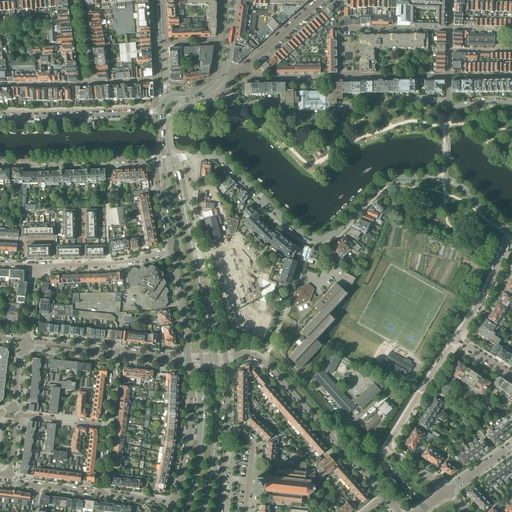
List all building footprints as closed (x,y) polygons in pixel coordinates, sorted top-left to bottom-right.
[(107,2),(106,0),(102,0),(103,2),(102,5),(99,5),(98,5),(99,9),(100,9),(106,8),(106,7),(108,7),(108,6),(107,6),(107,2)] [(135,0),(106,0),(107,2),(107,6),(108,6),(108,7),(109,7),(113,6),(114,12),(115,19),(116,19),(116,24),(115,24),(115,28),(115,31),(116,31),(125,30),(125,34),(129,34),(129,33),(135,33),(134,24),(134,18),(133,13),(132,5),(136,4),(135,0)] [(217,29),(216,0),(187,0),(187,5),(206,5),(209,7),(208,28),(209,29),(208,29),(209,30),(209,32),(209,37),(216,36),(216,31),(216,29),(217,29)] [(309,0),(269,0),(270,4),(269,4),(269,8),(269,11),(269,12),(269,13),(269,12),(269,16),(269,19),(270,17),(272,19),(282,10),(281,10),(281,6),(298,6),(300,8),(300,9),(301,8),(305,4),(306,3),(309,1),(309,0)] [(361,0),(361,8),(361,16),(370,16),(370,15),(369,15),(366,15),(366,0),(361,0)] [(396,15),(397,15),(403,15),(403,25),(410,26),(410,19),(411,14),(411,9),(411,4),(411,0),(396,0),(396,8),(396,11),(396,15)] [(25,1),(20,1),(21,14),(17,15),(17,17),(26,16),(25,1)] [(12,15),(10,15),(8,15),(7,15),(7,17),(8,21),(10,21),(10,19),(13,19),(13,20),(17,19),(17,17),(17,15),(17,13),(15,13),(14,10),(17,10),(16,2),(11,2),(12,10),(12,15)] [(149,16),(150,15),(149,13),(148,10),(149,9),(148,7),(148,3),(136,4),(132,5),(133,13),(134,18),(134,24),(136,24),(136,23),(149,22),(150,21),(149,19),(149,16)] [(98,5),(99,5),(99,4),(93,4),(86,5),(87,10),(88,13),(99,12),(99,11),(97,11),(96,7),(99,7),(98,5)] [(326,9),(332,16),(333,16),(333,15),(334,13),(335,13),(335,10),(331,5),(326,9)] [(180,8),(180,6),(167,7),(168,18),(176,18),(176,14),(181,14),(181,12),(180,10),(180,8)] [(300,8),(298,6),(281,6),(281,10),(282,10),(288,18),(289,18),(300,9),(300,8)] [(326,9),(323,12),(329,19),(332,16),(326,9)] [(51,12),(51,17),(49,17),(49,18),(47,18),(45,18),(45,21),(51,21),(51,20),(53,20),(53,19),(53,17),(55,16),(69,15),(68,10),(58,11),(54,12),(51,12)] [(279,27),(288,18),(282,10),(272,19),(279,27)] [(99,13),(99,12),(88,13),(89,22),(115,19),(114,12),(99,13)] [(247,17),(247,13),(246,13),(239,12),(238,18),(250,20),(251,18),(247,17)] [(329,19),(323,12),(320,15),(328,24),(330,23),(328,20),(329,19)] [(320,15),(316,18),(322,25),(324,23),(326,26),(328,24),(320,15)] [(388,25),(388,15),(386,15),(381,15),(376,15),(371,15),(370,25),(388,25)] [(361,16),(361,19),(361,25),(370,25),(370,16),(361,16)] [(270,17),(269,19),(268,23),(267,25),(273,32),(279,27),(272,19),(270,17)] [(250,24),(250,21),(250,20),(238,18),(237,25),(245,26),(249,26),(250,24)] [(322,25),(316,18),(313,21),(321,30),(323,29),(321,26),(322,25)] [(321,30),(313,21),(310,24),(316,30),(317,29),(320,32),(321,30)] [(150,28),(149,25),(149,22),(136,23),(136,24),(134,24),(135,33),(136,33),(137,33),(137,29),(143,29),(150,28)] [(91,34),(103,33),(107,32),(107,28),(115,28),(115,24),(104,25),(105,29),(90,30),(91,34)] [(264,41),(273,32),(267,25),(266,24),(257,32),(264,40),(264,41)] [(316,30),(310,24),(306,27),(314,36),(316,34),(314,32),(316,30)] [(58,36),(58,32),(58,25),(55,25),(52,26),(52,25),(49,26),(50,43),(56,42),(56,39),(56,37),(58,37),(59,37),(58,36)] [(237,25),(237,31),(248,33),(248,31),(244,30),(245,26),(237,25)] [(314,36),(306,27),(303,30),(309,36),(311,35),(313,37),(314,36)] [(264,40),(257,32),(254,29),(249,29),(249,31),(248,33),(248,34),(250,35),(254,36),(255,37),(261,43),(264,40)] [(303,30),(300,32),(308,42),(310,40),(308,37),(309,36),(303,30)] [(248,35),(248,34),(248,33),(237,31),(236,39),(238,39),(243,40),(243,35),(248,35)] [(300,32),(297,35),(302,42),(304,40),(306,43),(308,42),(300,32)] [(428,33),(360,35),(361,66),(361,73),(375,72),(374,49),(428,48),(428,33)] [(261,43),(255,37),(254,36),(250,35),(248,34),(248,35),(249,36),(258,46),(260,44),(261,43)] [(141,42),(141,38),(141,36),(136,37),(136,39),(130,39),(129,35),(125,35),(124,35),(124,39),(123,39),(123,43),(136,42),(141,42)] [(248,35),(247,40),(254,49),(257,46),(251,39),(248,35)] [(301,43),(302,42),(297,35),(293,38),(299,45),(302,48),(303,46),(301,43)] [(299,45),(293,38),(290,41),(296,48),(297,46),(300,49),(302,48),(299,45)] [(254,49),(247,41),(243,40),(238,39),(237,43),(244,46),(245,45),(251,52),(254,49)] [(10,41),(0,41),(0,47),(6,47),(7,46),(8,46),(8,47),(9,50),(8,52),(7,52),(8,55),(11,55),(10,41)] [(296,48),(290,41),(287,44),(292,51),(295,54),(297,52),(294,49),(296,48)] [(136,42),(123,43),(119,44),(122,68),(123,68),(129,68),(129,64),(132,64),(131,58),(137,58),(136,50),(137,50),(137,49),(136,49),(136,43),(136,42)] [(292,51),(287,44),(283,47),(289,53),(291,52),(293,55),(295,54),(292,51)] [(74,45),(62,46),(52,46),(53,51),(56,51),(57,50),(57,49),(61,49),(61,54),(64,54),(64,53),(75,53),(74,45)] [(251,52),(245,45),(244,46),(242,47),(242,48),(247,55),(251,52)] [(53,54),(53,51),(52,46),(52,47),(50,47),(43,47),(43,55),(50,54),(53,54)] [(109,55),(107,46),(93,48),(94,57),(109,55)] [(211,66),(213,51),(214,46),(212,46),(205,47),(183,48),(183,56),(200,56),(200,57),(198,57),(198,60),(200,60),(199,66),(199,67),(201,67),(211,66)] [(236,53),(239,51),(242,48),(242,47),(234,47),(233,59),(233,60),(233,61),(234,62),(234,63),(235,63),(236,63),(237,63),(238,63),(239,63),(241,60),(236,53)] [(283,47),(280,50),(286,56),(289,53),(283,47)] [(181,49),(181,48),(170,48),(170,56),(170,70),(180,69),(180,68),(181,68),(181,49)] [(247,55),(242,48),(239,51),(244,58),(247,55)] [(151,57),(151,49),(138,50),(137,50),(136,50),(137,58),(151,57)] [(280,50),(277,53),(283,59),(286,56),(280,50)] [(244,58),(239,51),(236,53),(241,60),(244,58)] [(76,62),(75,53),(64,53),(64,54),(64,62),(76,62)] [(283,59),(277,53),(273,56),(278,61),(279,63),(283,59)] [(278,61),(273,56),(269,59),(274,64),(278,61)] [(10,66),(0,66),(0,72),(13,72),(18,71),(19,71),(21,71),(25,71),(29,71),(30,71),(35,71),(34,59),(10,61),(10,66)] [(274,64),(269,59),(265,63),(270,68),(274,64)] [(463,69),(464,61),(465,61),(465,60),(452,59),(452,69),(463,69)] [(54,60),(53,60),(50,60),(51,64),(51,68),(51,72),(57,71),(59,71),(59,67),(59,65),(54,65),(54,60)] [(267,73),(271,69),(270,68),(265,63),(259,69),(259,70),(259,71),(259,72),(260,72),(261,72),(262,73),(265,70),(267,73)] [(211,66),(201,67),(204,78),(206,78),(206,77),(210,76),(211,66)] [(199,67),(200,72),(196,72),(197,80),(202,79),(204,79),(204,78),(201,67),(199,67)] [(152,76),(152,69),(142,70),(143,77),(148,77),(151,77),(152,76)] [(473,92),(473,78),(472,78),(472,80),(461,80),(461,78),(460,78),(460,80),(460,92),(460,93),(465,93),(465,94),(468,94),(468,93),(473,93),(473,92)] [(482,92),(481,80),(481,78),(473,78),(473,92),(482,92)] [(342,95),(342,82),(342,80),(339,80),(339,83),(334,83),(334,84),(331,84),(331,90),(329,91),(330,104),(334,104),(336,104),(336,99),(342,99),(342,95)] [(346,82),(346,80),(342,80),(342,82),(342,95),(347,95),(347,93),(351,93),(351,80),(349,80),(349,82),(346,82)] [(360,80),(351,80),(351,93),(360,93),(360,80)] [(434,81),(434,92),(442,92),(442,91),(441,91),(441,85),(444,85),(444,80),(434,81)] [(460,92),(460,80),(452,80),(452,91),(452,92),(460,92)] [(434,92),(434,81),(424,81),(424,85),(424,87),(427,86),(427,91),(427,92),(434,92)] [(142,83),(134,84),(135,99),(142,99),(142,88),(142,83)] [(135,99),(134,84),(126,85),(127,94),(128,94),(129,99),(135,99)] [(127,94),(126,85),(121,85),(123,99),(129,99),(128,94),(127,94)] [(112,99),(111,86),(104,86),(105,99),(105,100),(112,99)] [(297,98),(297,92),(292,92),(292,90),(288,90),(288,88),(285,88),(285,94),(285,102),(285,105),(290,105),(290,108),(298,108),(297,98)] [(232,90),(232,89),(231,90),(229,91),(228,91),(223,93),(222,93),(220,94),(220,95),(221,99),(222,98),(222,99),(225,98),(225,97),(233,94),(232,90)] [(330,104),(329,91),(297,91),(297,92),(297,98),(298,108),(298,110),(330,110),(330,107),(334,107),(334,104),(330,104)] [(324,155),(327,153),(325,149),(323,147),(313,154),(315,157),(318,160),(321,158),(325,156),(324,155)] [(211,163),(203,162),(202,175),(210,176),(211,163)] [(139,169),(139,170),(139,174),(140,174),(140,176),(140,182),(148,182),(147,176),(148,176),(148,174),(147,174),(147,169),(145,169),(144,169),(143,169),(143,168),(141,168),(140,169),(139,169)] [(120,183),(120,170),(119,170),(118,169),(117,169),(116,170),(115,170),(114,170),(113,170),(113,171),(113,172),(112,172),(112,179),(111,183),(120,183)] [(88,182),(87,170),(83,170),(83,171),(79,171),(79,184),(85,184),(85,190),(88,189),(88,183),(88,182)] [(96,183),(96,170),(92,170),(87,170),(88,182),(89,183),(92,183),(96,183)] [(105,170),(96,170),(96,183),(101,183),(101,181),(105,180),(105,170)] [(58,172),(53,172),(54,185),(58,185),(58,183),(62,182),(62,171),(58,171),(58,172)] [(71,184),(70,171),(67,171),(62,171),(62,182),(66,182),(66,185),(71,184)] [(79,184),(79,171),(70,171),(71,182),(75,182),(75,184),(79,184)] [(23,173),(22,182),(22,192),(27,192),(27,185),(22,185),(22,183),(30,183),(30,172),(23,173)] [(38,172),(30,172),(30,183),(38,183),(38,172)] [(54,185),(53,172),(45,172),(45,185),(54,185)] [(225,181),(222,184),(219,187),(222,191),(221,191),(223,193),(234,183),(232,181),(229,178),(225,181)] [(240,188),(235,183),(234,185),(233,188),(238,192),(239,191),(240,191),(242,193),(244,191),(244,190),(242,188),(240,188)] [(242,193),(237,197),(237,198),(241,202),(240,203),(242,206),(247,198),(247,197),(248,196),(247,194),(247,193),(245,191),(244,191),(242,193)] [(146,201),(150,200),(149,194),(148,194),(137,196),(138,203),(143,202),(144,202),(145,202),(146,201)] [(27,198),(21,197),(21,211),(25,212),(25,210),(34,211),(34,210),(35,210),(39,209),(39,206),(26,204),(27,198)] [(151,206),(150,200),(146,201),(145,202),(144,202),(143,202),(138,203),(139,203),(139,205),(138,206),(139,209),(144,208),(145,209),(146,208),(147,207),(151,206)] [(212,200),(201,202),(202,205),(201,206),(202,207),(202,208),(202,207),(203,208),(213,206),(212,200)] [(373,205),(369,209),(378,213),(382,215),(385,212),(383,210),(385,208),(381,204),(382,203),(379,200),(377,201),(373,205)] [(279,283),(290,286),(290,287),(298,264),(299,259),(302,250),(298,249),(278,234),(279,234),(275,230),(272,233),(257,218),(260,215),(256,211),(256,212),(249,205),(243,212),(248,218),(246,220),(244,223),(243,223),(266,245),(269,242),(270,243),(270,244),(287,257),(287,258),(286,258),(280,274),(281,275),(279,280),(279,281),(279,283)] [(144,208),(139,209),(140,209),(140,212),(139,212),(140,215),(145,214),(146,215),(147,215),(148,214),(148,213),(152,213),(151,206),(147,207),(146,208),(145,209),(144,208)] [(203,209),(202,210),(203,211),(204,214),(215,211),(213,206),(203,208),(203,209)] [(63,222),(57,223),(57,238),(57,245),(57,257),(81,257),(81,245),(85,245),(86,257),(93,257),(99,256),(106,256),(105,246),(105,244),(105,208),(86,209),(65,209),(65,222),(63,222)] [(377,216),(378,213),(369,209),(365,214),(382,221),(382,218),(377,216)] [(215,211),(204,214),(205,216),(204,216),(204,217),(204,218),(205,219),(216,217),(215,211)] [(153,219),(152,213),(148,213),(148,214),(147,215),(146,215),(145,214),(140,215),(140,216),(141,215),(141,218),(140,218),(129,220),(129,221),(130,223),(141,221),(146,220),(147,221),(148,221),(149,220),(149,219),(153,219)] [(365,214),(360,219),(372,223),(373,220),(382,224),(383,221),(382,221),(365,214)] [(205,220),(205,221),(205,222),(206,222),(207,225),(217,222),(216,217),(205,219),(206,220),(205,220)] [(226,219),(226,220),(229,232),(231,232),(235,233),(235,232),(236,232),(236,229),(239,220),(230,218),(229,218),(228,217),(227,217),(227,218),(226,218),(226,219)] [(154,225),(153,219),(149,219),(149,220),(148,221),(147,221),(146,220),(141,221),(141,222),(142,222),(142,224),(141,224),(142,227),(147,226),(148,227),(149,227),(150,226),(150,225),(154,225)] [(372,223),(360,219),(356,223),(369,229),(370,226),(373,227),(374,224),(372,223)] [(217,222),(207,225),(207,227),(207,228),(207,229),(208,230),(219,228),(217,222)] [(356,223),(351,228),(365,235),(371,238),(372,235),(370,234),(367,232),(369,229),(356,223)] [(155,231),(154,225),(150,225),(150,226),(149,227),(148,227),(147,226),(142,227),(142,228),(143,228),(144,230),(143,230),(143,233),(148,232),(149,233),(150,233),(151,232),(155,231)] [(208,231),(208,232),(208,233),(209,233),(210,236),(220,233),(219,228),(208,230),(208,231)] [(365,235),(351,228),(346,234),(359,240),(361,236),(363,238),(365,235)] [(148,232),(143,233),(143,234),(144,234),(145,236),(144,237),(144,240),(149,239),(150,239),(151,239),(152,238),(156,237),(155,231),(151,232),(150,233),(149,233),(148,232)] [(220,233),(210,236),(210,238),(210,239),(210,240),(211,241),(221,239),(220,233)] [(121,237),(115,238),(117,252),(124,251),(121,239),(121,237)] [(149,239),(144,240),(146,240),(146,242),(145,243),(146,246),(157,244),(156,237),(152,238),(151,239),(150,239),(149,239)] [(337,244),(347,253),(348,254),(352,250),(353,251),(355,250),(355,251),(357,253),(359,252),(358,251),(361,248),(353,240),(350,243),(344,237),(340,240),(337,244)] [(117,252),(115,238),(108,239),(111,253),(117,252)] [(121,239),(124,251),(130,250),(128,238),(121,239)] [(139,243),(138,241),(138,238),(130,240),(132,250),(140,248),(139,243)] [(211,242),(211,243),(211,244),(212,244),(212,247),(223,245),(221,239),(211,241),(211,242)] [(347,253),(337,244),(334,247),(333,248),(330,252),(333,255),(332,257),(339,264),(344,259),(343,257),(347,253)] [(51,246),(27,246),(28,258),(51,257),(51,246)] [(307,260),(311,249),(304,247),(300,260),(302,260),(307,262),(307,260)] [(311,249),(307,260),(306,263),(312,265),(313,260),(317,261),(316,262),(318,263),(320,257),(318,256),(319,252),(315,250),(314,249),(312,248),(311,249)] [(231,251),(214,255),(220,277),(219,277),(220,285),(222,285),(229,314),(227,314),(230,326),(242,330),(242,329),(242,328),(256,333),(255,334),(263,337),(270,318),(262,315),(261,316),(246,311),(239,281),(240,281),(238,273),(237,273),(235,266),(231,251)] [(168,289),(164,286),(164,283),(165,281),(162,278),(161,275),(163,272),(152,265),(150,268),(147,269),(144,266),(142,269),(139,270),(135,267),(132,268),(127,276),(128,283),(134,287),(136,284),(138,283),(144,287),(143,288),(140,292),(143,294),(146,290),(145,289),(146,288),(151,292),(152,295),(151,297),(148,298),(145,301),(146,304),(150,307),(153,306),(157,309),(165,307),(168,302),(166,292),(168,289)] [(27,282),(25,282),(24,282),(25,270),(0,269),(0,277),(9,278),(9,280),(12,280),(12,286),(17,286),(15,297),(17,297),(17,303),(25,303),(27,282)] [(355,278),(349,275),(345,273),(345,274),(342,278),(347,281),(352,284),(355,278)] [(347,294),(352,284),(347,281),(342,286),(343,287),(341,288),(347,294)] [(43,284),(42,292),(51,293),(51,289),(48,289),(48,288),(49,288),(49,287),(51,287),(51,284),(44,283),(43,284)] [(316,340),(335,320),(329,315),(328,314),(347,294),(341,288),(336,283),(325,295),(324,295),(322,293),(318,298),(313,294),(312,293),(314,289),(311,286),(309,284),(308,284),(304,286),(296,289),(291,302),(297,307),(309,302),(312,304),(309,307),(310,307),(311,309),(312,309),(314,307),(319,311),(320,312),(307,326),(302,331),(301,332),(304,334),(304,335),(302,337),(305,340),(300,346),(289,358),(290,359),(296,365),(297,365),(300,368),(309,359),(322,345),(317,340),(316,340)] [(511,298),(504,293),(503,293),(502,296),(503,296),(502,298),(511,304),(511,301),(511,300),(511,298)] [(511,304),(502,298),(501,299),(500,298),(498,301),(499,301),(499,302),(500,303),(508,308),(510,306),(511,307),(511,304)] [(50,304),(41,303),(40,313),(45,314),(50,314),(52,314),(55,315),(57,315),(58,305),(54,304),(50,304)] [(498,303),(497,303),(495,305),(496,306),(495,308),(503,313),(506,308),(498,303)] [(64,305),(63,316),(65,316),(68,316),(71,316),(71,310),(72,310),(73,306),(64,305)] [(501,316),(503,313),(495,308),(494,308),(492,310),(493,311),(492,313),(503,321),(505,319),(501,316)] [(159,319),(170,317),(169,311),(167,311),(159,312),(158,312),(158,314),(159,319)] [(504,321),(503,321),(492,313),(490,315),(489,315),(488,317),(489,318),(488,318),(496,323),(498,320),(501,322),(501,321),(503,323),(504,321)] [(170,317),(159,319),(160,323),(160,325),(171,323),(170,317)] [(483,325),(482,326),(495,333),(494,332),(496,330),(499,327),(487,319),(484,323),(483,323),(482,324),(483,325)] [(164,333),(173,331),(172,325),(163,326),(164,333)] [(501,337),(495,333),(482,326),(481,327),(481,328),(480,328),(478,331),(478,332),(478,333),(496,345),(501,337)] [(173,331),(164,333),(165,339),(174,338),(173,331)] [(499,345),(501,342),(499,342),(502,338),(501,337),(496,345),(490,353),(496,357),(502,347),(499,345)] [(174,338),(165,339),(164,340),(165,346),(170,345),(170,346),(172,346),(176,346),(174,338)] [(504,345),(502,347),(496,357),(501,360),(508,350),(505,348),(506,346),(504,345)] [(0,358),(8,360),(9,352),(6,347),(0,347),(0,358)] [(506,364),(511,355),(511,352),(508,350),(501,360),(506,364)] [(413,365),(390,352),(385,360),(407,371),(409,372),(413,365)] [(339,358),(337,356),(331,353),(323,369),(324,369),(322,370),(321,370),(314,377),(347,413),(355,406),(354,406),(357,403),(361,408),(380,391),(380,390),(384,387),(378,381),(374,384),(358,398),(355,400),(353,398),(350,401),(349,400),(349,401),(326,375),(328,371),(332,373),(339,358)] [(402,381),(407,371),(385,360),(384,359),(382,365),(386,367),(382,374),(383,374),(398,382),(400,382),(401,380),(402,381)] [(480,376),(480,375),(478,375),(470,370),(470,368),(468,368),(467,368),(458,362),(451,373),(450,373),(444,382),(445,383),(438,393),(439,394),(438,394),(443,397),(444,397),(451,387),(453,388),(459,379),(462,381),(462,383),(462,385),(463,387),(465,388),(467,389),(469,388),(470,388),(472,389),(472,388),(482,394),(490,383),(481,377),(480,376)] [(253,375),(258,371),(255,368),(255,369),(252,365),(245,365),(245,369),(240,369),(238,369),(238,378),(248,378),(248,377),(251,377),(252,375),(252,373),(253,375)] [(265,384),(267,382),(267,381),(267,380),(266,379),(265,379),(261,375),(256,379),(262,386),(263,386),(263,385),(264,384),(265,384)] [(498,391),(505,381),(503,379),(500,377),(494,386),(493,387),(498,391)] [(504,395),(510,384),(505,381),(498,391),(504,395)] [(263,386),(262,386),(260,389),(264,393),(267,390),(268,389),(269,388),(271,386),(271,385),(270,383),(269,384),(267,382),(265,384),(264,384),(263,385),(263,386)] [(267,390),(264,393),(262,395),(263,396),(264,396),(266,398),(267,398),(268,398),(271,395),(271,394),(272,393),(273,393),(275,391),(275,390),(274,388),(273,388),(271,386),(269,388),(268,389),(267,390)] [(487,389),(478,403),(480,405),(489,391),(487,389)] [(271,395),(268,398),(272,402),(275,399),(275,398),(276,398),(277,397),(279,395),(279,394),(278,392),(277,393),(275,391),(273,393),(272,393),(271,394),(271,395)] [(275,399),(272,402),(275,407),(279,404),(279,403),(280,402),(281,402),(283,400),(283,399),(283,398),(282,397),(281,397),(279,395),(277,397),(276,398),(275,398),(275,399)] [(448,402),(446,404),(444,403),(435,397),(432,403),(440,408),(442,405),(447,408),(448,405),(450,403),(448,402)] [(285,401),(283,400),(281,402),(280,402),(279,403),(279,404),(275,407),(279,411),(283,408),(283,407),(284,407),(285,406),(287,404),(287,403),(286,401),(285,401)] [(373,411),(373,412),(381,420),(382,421),(394,409),(393,408),(394,407),(392,405),(390,405),(385,400),(377,408),(379,410),(377,412),(376,410),(376,409),(373,411)] [(440,408),(432,403),(431,405),(430,405),(429,407),(429,408),(437,413),(440,408)] [(38,407),(38,405),(30,404),(29,410),(30,411),(34,412),(41,412),(42,408),(38,407)] [(283,408),(279,411),(284,416),(287,413),(287,412),(288,411),(289,411),(291,409),(291,408),(291,407),(290,406),(289,406),(287,404),(285,406),(284,407),(283,407),(283,408)] [(439,415),(437,413),(429,408),(427,410),(426,412),(426,413),(434,418),(436,420),(439,415)] [(293,410),(291,409),(289,411),(288,411),(287,412),(287,413),(284,416),(288,420),(291,417),(291,416),(292,415),(293,415),(295,413),(295,412),(294,410),(293,410)] [(240,412),(238,412),(238,421),(247,421),(252,415),(249,412),(247,412),(243,412),(242,412),(241,412),(240,412)] [(364,418),(358,424),(362,427),(364,429),(368,433),(372,429),(372,428),(379,421),(379,422),(381,420),(373,412),(364,418)] [(297,415),(295,413),(293,415),(292,415),(291,416),(291,417),(288,420),(292,425),(295,422),(295,421),(296,420),(297,420),(299,418),(299,417),(299,416),(298,415),(297,415)] [(434,418),(426,413),(424,415),(423,415),(422,417),(423,418),(422,418),(431,424),(434,418)] [(253,414),(252,415),(247,421),(251,425),(252,423),(253,423),(254,423),(254,422),(255,422),(258,419),(253,414)] [(511,417),(509,420),(505,414),(503,415),(507,421),(511,427),(511,417)] [(260,421),(258,419),(255,422),(254,422),(254,423),(253,423),(252,423),(251,425),(255,429),(257,427),(258,427),(258,426),(259,425),(262,422),(266,418),(263,416),(260,419),(261,420),(260,421)] [(295,422),(292,425),(296,429),(299,426),(299,425),(300,425),(301,424),(303,422),(303,421),(303,420),(302,419),(301,419),(299,418),(297,420),(296,420),(295,421),(295,422)] [(427,429),(431,424),(422,418),(421,420),(420,421),(419,422),(419,423),(419,424),(427,429)] [(511,427),(507,421),(503,425),(509,432),(511,429),(511,427)] [(257,427),(255,429),(259,433),(261,431),(262,431),(262,430),(263,429),(266,426),(262,422),(259,425),(258,426),(258,427),(257,427)] [(305,424),(303,422),(301,424),(300,425),(299,425),(299,426),(296,429),(300,433),(303,431),(303,430),(304,429),(305,429),(307,427),(307,426),(307,425),(306,424),(305,424)] [(509,432),(503,425),(498,428),(504,436),(506,434),(507,435),(508,433),(509,432)] [(270,430),(266,426),(263,429),(262,430),(262,431),(261,431),(259,433),(263,436),(265,435),(266,435),(266,434),(267,433),(270,430)] [(309,428),(307,427),(305,429),(304,429),(303,430),(303,431),(300,433),(304,438),(307,435),(307,434),(308,433),(309,433),(311,431),(311,430),(310,428),(309,428)] [(424,434),(415,428),(414,431),(413,432),(412,433),(412,434),(422,440),(424,437),(423,436),(424,434)] [(504,436),(498,428),(493,432),(499,440),(501,438),(502,438),(504,437),(504,436)] [(265,435),(263,436),(267,441),(284,435),(284,432),(283,431),(283,432),(281,433),(276,435),(270,429),(270,430),(267,433),(266,434),(266,435),(265,435)] [(313,433),(311,431),(309,433),(308,433),(307,434),(307,435),(304,438),(308,442),(311,440),(311,439),(312,438),(313,438),(315,435),(315,434),(314,432),(313,433)] [(499,440),(493,432),(489,435),(487,433),(485,434),(489,439),(490,438),(494,443),(499,440)] [(422,440),(412,434),(412,435),(411,435),(410,436),(410,437),(409,440),(417,445),(419,443),(420,444),(422,440)] [(311,440),(308,442),(306,444),(308,446),(309,444),(312,447),(315,444),(315,443),(316,443),(317,442),(319,440),(319,438),(318,437),(317,437),(315,435),(313,438),(312,438),(311,439),(311,440)] [(268,442),(267,448),(270,449),(270,448),(271,448),(272,448),(277,449),(278,443),(284,441),(284,439),(287,440),(287,439),(284,436),(268,442)] [(478,443),(484,451),(489,447),(483,439),(478,443)] [(321,446),(323,444),(323,443),(322,441),(321,441),(319,440),(317,442),(316,443),(315,443),(315,444),(312,447),(310,448),(311,450),(313,448),(316,451),(319,448),(320,447),(321,446)] [(418,446),(417,445),(409,440),(408,440),(407,440),(407,441),(407,442),(405,445),(407,447),(410,449),(413,451),(415,448),(416,449),(418,446)] [(53,444),(45,443),(44,450),(43,449),(43,452),(51,453),(52,451),(53,451),(53,444)] [(469,445),(471,447),(468,449),(474,457),(479,454),(473,446),(471,443),(470,445),(469,445)] [(484,451),(478,443),(473,446),(479,454),(480,454),(482,453),(482,452),(484,451)] [(325,446),(323,444),(321,446),(320,447),(319,448),(316,451),(320,456),(327,449),(327,448),(327,447),(326,446),(325,446)] [(474,458),(468,450),(465,445),(463,446),(467,451),(463,453),(469,461),(470,461),(472,460),(472,459),(474,458)] [(427,460),(434,449),(431,447),(429,449),(428,448),(422,456),(425,458),(425,459),(426,459),(427,459),(427,460)] [(432,463),(439,453),(434,449),(427,460),(428,460),(428,461),(429,462),(430,461),(432,463)] [(60,460),(61,451),(54,450),(53,455),(52,455),(51,459),(52,459),(51,462),(53,462),(53,460),(53,461),(53,459),(53,458),(57,458),(57,459),(60,460)] [(442,455),(439,453),(432,463),(433,463),(433,464),(434,465),(435,465),(437,467),(443,458),(441,457),(442,455)] [(469,461),(463,453),(458,457),(464,465),(465,464),(465,465),(467,463),(469,461)] [(256,477),(254,487),(264,488),(264,489),(261,491),(262,493),(265,491),(273,492),(272,498),(270,500),(271,501),(272,501),(274,503),(282,503),(290,503),(290,504),(291,504),(291,506),(300,507),(301,503),(301,502),(302,502),(305,500),(305,498),(303,496),(302,496),(302,495),(307,496),(307,497),(309,496),(309,495),(312,492),(315,494),(316,492),(313,490),(314,484),(313,484),(315,472),(318,472),(318,475),(318,478),(319,478),(319,479),(322,479),(323,478),(324,478),(325,475),(326,473),(327,474),(337,464),(333,460),(335,459),(333,456),(331,458),(328,455),(323,460),(319,456),(314,460),(316,462),(315,469),(306,468),(306,465),(307,465),(307,462),(287,460),(286,466),(295,467),(297,467),(297,469),(286,467),(285,467),(284,464),(281,463),(279,466),(278,465),(276,467),(275,466),(273,467),(275,469),(275,476),(267,475),(264,473),(263,474),(265,477),(265,478),(256,477)] [(445,473),(451,465),(448,462),(450,460),(448,458),(445,462),(441,468),(442,469),(441,470),(445,473)] [(342,471),(345,468),(343,467),(344,466),(342,464),(341,464),(333,471),(338,475),(340,473),(341,472),(342,472),(342,471)] [(451,465),(445,473),(449,475),(450,475),(459,469),(457,468),(455,466),(454,467),(451,465)] [(511,473),(505,465),(500,468),(500,469),(506,477),(511,473)] [(340,473),(338,475),(342,480),(344,477),(345,477),(346,476),(346,475),(349,473),(345,468),(342,471),(342,472),(341,472),(340,473)] [(506,477),(500,469),(498,470),(497,470),(496,471),(496,472),(495,472),(501,480),(506,477)] [(167,479),(169,473),(159,471),(158,476),(167,479)] [(501,480),(495,472),(493,474),(493,473),(491,475),(490,476),(496,484),(501,480)] [(350,473),(349,473),(346,475),(346,476),(345,477),(344,477),(342,480),(346,484),(348,482),(349,481),(350,481),(350,480),(353,477),(352,476),(352,475),(350,473)] [(496,484),(490,476),(488,477),(486,478),(486,479),(485,479),(491,487),(496,484)] [(354,477),(353,477),(350,480),(350,481),(349,481),(348,482),(346,484),(350,489),(352,486),(353,486),(354,485),(354,484),(357,482),(356,480),(356,479),(354,477)] [(358,482),(357,482),(354,484),(354,485),(353,486),(352,486),(350,489),(354,493),(356,491),(357,490),(358,490),(358,489),(361,486),(359,484),(359,483),(358,482)] [(165,491),(166,485),(156,483),(155,486),(153,486),(152,489),(155,490),(155,489),(158,490),(162,491),(165,491)] [(474,486),(466,492),(467,493),(467,494),(468,495),(469,495),(471,497),(478,490),(483,486),(481,484),(477,489),(474,486)] [(356,491),(354,493),(358,497),(360,495),(361,495),(362,494),(362,493),(365,491),(364,489),(364,488),(362,486),(361,486),(358,489),(358,490),(357,490),(356,491)] [(482,495),(478,490),(471,497),(475,502),(482,495)] [(365,491),(362,493),(362,494),(361,495),(360,495),(358,497),(362,503),(366,499),(366,500),(367,499),(367,498),(370,496),(368,493),(368,492),(366,491),(365,491)] [(479,506),(487,500),(482,495),(475,502),(475,503),(477,504),(479,506)] [(489,502),(487,500),(479,506),(480,507),(479,508),(481,509),(482,509),(484,511),(494,501),(492,499),(489,502)] [(349,511),(353,509),(347,502),(342,506),(345,509),(345,510),(346,510),(346,511),(347,510),(347,511),(349,511)] [(265,511),(269,511),(272,511),(276,511),(276,510),(269,509),(269,505),(262,505),(262,503),(261,503),(260,510),(263,510),(263,511),(264,511),(265,511)]
